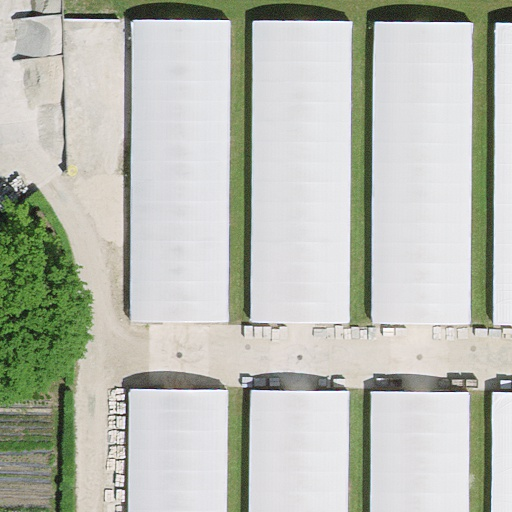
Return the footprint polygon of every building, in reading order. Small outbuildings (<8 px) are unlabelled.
[(231,21),(134,20),(133,321),(230,321),(231,21)] [(352,22),(255,21),(254,322),(351,322),(352,22)] [(473,23),(376,22),(376,323),(472,323),(473,23)] [(511,23),(497,24),(496,324),(511,324),(511,23)] [(226,511),(227,391),(130,390),(130,511),(226,511)] [(348,511),(349,392),(252,392),(251,511),(348,511)] [(469,511),(470,394),(373,394),(372,511),(469,511)] [(511,511),(511,394),(495,395),(494,511),(511,511)]
